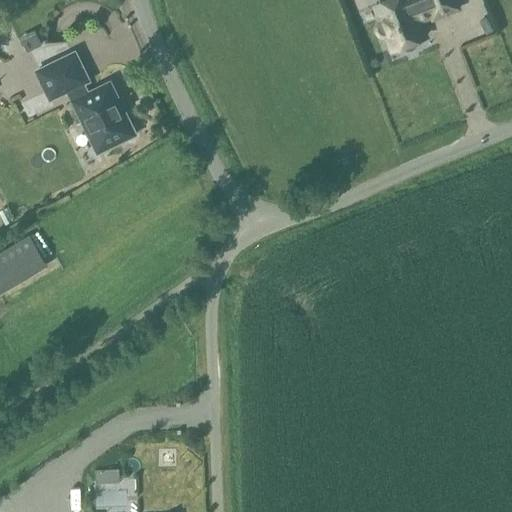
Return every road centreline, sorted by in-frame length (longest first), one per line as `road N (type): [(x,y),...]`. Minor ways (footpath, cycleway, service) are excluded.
road 1 (residential): [(221,265),(0,419)]
road 2 (unclassified): [(511,136),(262,231)]
road 3 (unclassified): [(262,231),(140,0)]
road 4 (residential): [(221,265),(211,288),(220,511)]
